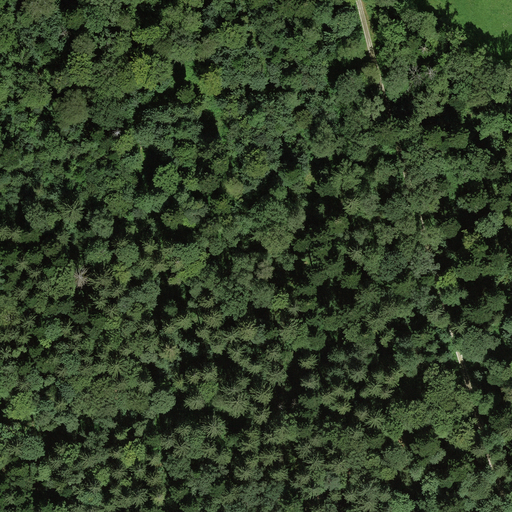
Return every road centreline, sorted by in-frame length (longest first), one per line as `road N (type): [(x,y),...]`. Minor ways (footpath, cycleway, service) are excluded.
road 1 (track): [(196,511),(152,398),(163,245),(138,141),(143,113),(172,89),(192,86),(314,90),(370,50)]
road 2 (track): [(507,511),(356,0)]
